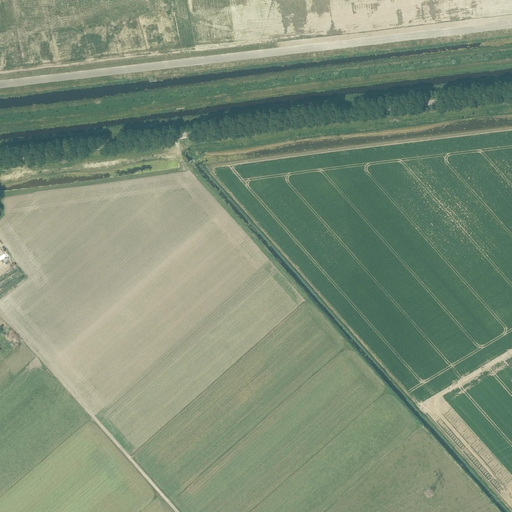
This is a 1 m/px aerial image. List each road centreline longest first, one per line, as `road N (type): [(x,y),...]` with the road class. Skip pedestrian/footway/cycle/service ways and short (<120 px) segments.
road 1 (unclassified): [(0,163),(511,95)]
road 2 (unclassified): [(511,24),(0,84)]
